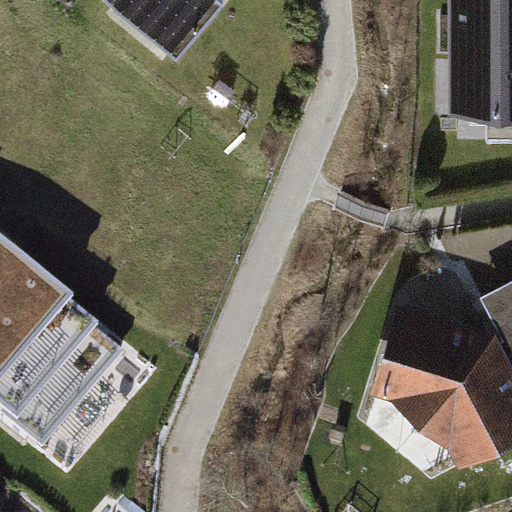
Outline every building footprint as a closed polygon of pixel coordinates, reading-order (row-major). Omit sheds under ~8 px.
[(113,0),(180,52),(220,0),(113,0)] [(511,0),(457,0),(458,99),(511,98),(511,0)] [(0,413),(27,436),(68,389),(79,398),(118,352),(0,251),(0,413)] [(511,345),(511,278),(485,291),(511,345)] [(465,459),(511,435),(511,360),(493,323),(403,298),(378,384),(393,388),(455,439),(465,459)]
